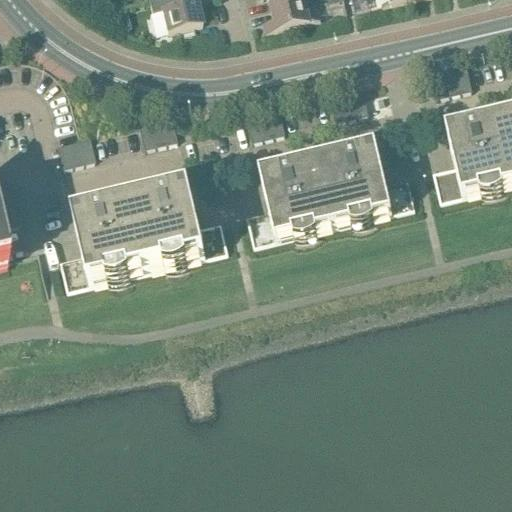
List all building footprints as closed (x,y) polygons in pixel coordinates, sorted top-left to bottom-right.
[(161,16),(167,39),(202,31),(196,8),(177,12),(173,0),(149,6),(152,18),(161,16)] [(272,15),(306,7),(304,0),(256,0),(258,6),(269,3),(272,15)] [(334,0),(328,2),(329,9),(344,5),(342,0),(334,0)] [(389,0),(391,10),(432,0),(389,0)] [(263,29),(266,40),(311,29),(306,7),(272,15),(275,27),(263,29)] [(455,76),(461,100),(472,97),(467,74),(455,76)] [(445,79),(450,102),(461,100),(455,76),(445,79)] [(433,81),(439,105),(450,102),(445,79),(433,81)] [(352,101),(358,124),(369,121),(363,98),(352,101)] [(341,103),(347,127),(358,124),(352,101),(341,103)] [(330,106),(336,129),(347,127),(341,103),(330,106)] [(269,120),(274,144),(285,141),(280,118),(269,120)] [(258,123),(263,146),(274,144),(269,120),(258,123)] [(457,182),(435,187),(440,211),(511,193),(511,122),(484,129),(469,133),(447,138),(449,147),(457,182)] [(247,126),(252,149),(263,146),(258,123),(247,126)] [(161,127),(167,151),(178,148),(173,125),(161,127)] [(151,130),(156,153),(167,151),(161,127),(151,130)] [(139,133),(145,156),(156,153),(151,130),(139,133)] [(89,145),(78,147),(84,171),(95,168),(89,145)] [(78,147),(67,150),(73,173),(84,171),(78,147)] [(56,152),(62,176),(73,173),(67,150),(56,152)] [(271,226),(248,231),(254,255),(415,217),(409,193),(387,198),(379,164),(378,164),(376,155),(355,160),(340,163),(340,164),(297,174),(282,177),(261,182),(263,192),(262,192),(271,226)] [(0,270),(5,269),(0,247),(0,236),(19,232),(8,188),(0,189),(0,270)] [(84,271),(62,276),(67,299),(229,261),(223,238),(201,243),(192,208),(190,199),(168,205),(168,204),(153,208),(111,218),(96,221),(96,222),(74,227),(76,236),(84,271)]
